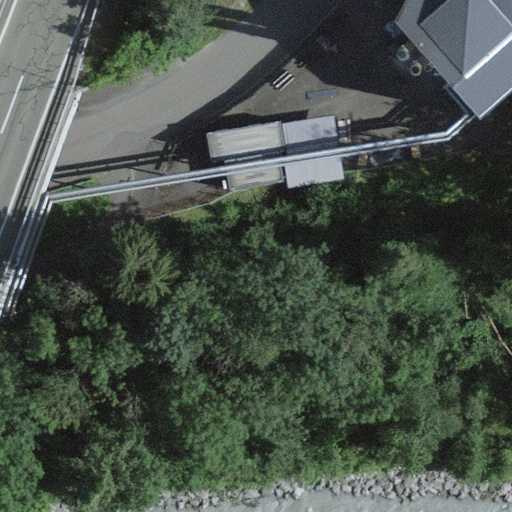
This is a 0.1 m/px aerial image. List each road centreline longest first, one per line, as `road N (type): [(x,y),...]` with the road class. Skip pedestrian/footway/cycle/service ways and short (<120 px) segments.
road 1 (residential): [(95,132),(167,106),(248,51),(298,0)]
road 2 (motorway): [(0,136),(52,0)]
road 3 (track): [(511,425),(392,421)]
